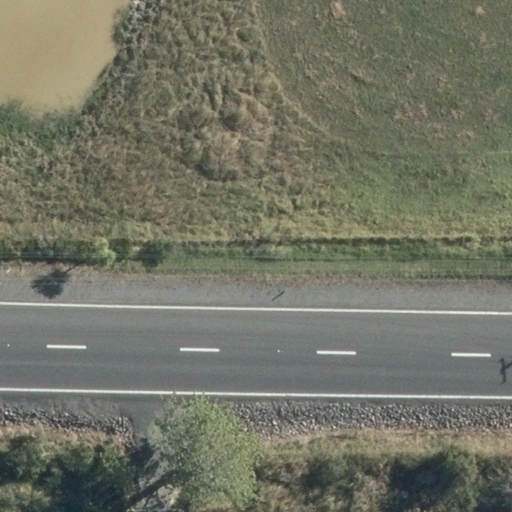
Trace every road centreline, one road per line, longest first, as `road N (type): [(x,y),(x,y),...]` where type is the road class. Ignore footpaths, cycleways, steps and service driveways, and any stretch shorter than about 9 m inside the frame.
road 1 (tertiary): [(0,345),(511,354)]
road 2 (track): [(167,350),(171,511)]
